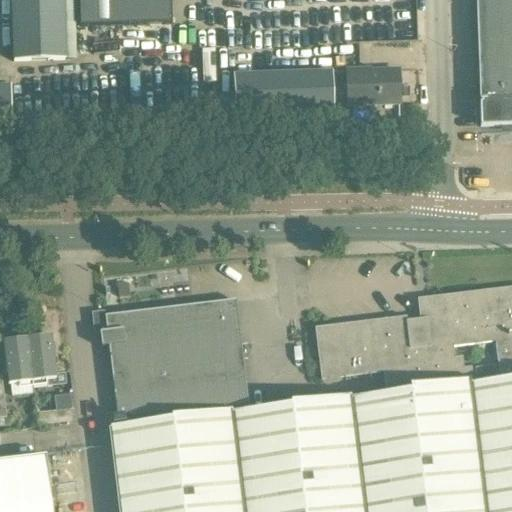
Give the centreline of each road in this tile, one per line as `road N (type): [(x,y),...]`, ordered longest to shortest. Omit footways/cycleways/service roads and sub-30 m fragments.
road 1 (tertiary): [(444,232),(0,239)]
road 2 (unknown): [(76,238),(100,511)]
road 3 (unclassified): [(444,232),(436,0)]
